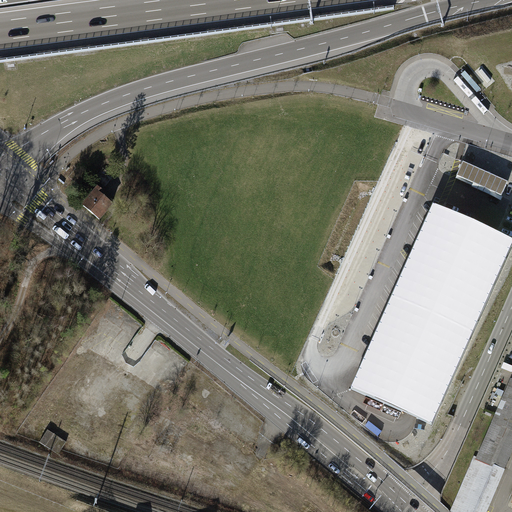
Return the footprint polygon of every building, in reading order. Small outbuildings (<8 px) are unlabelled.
[(508,182),(463,162),(457,176),(502,196),(508,182)] [(103,168),(94,178),(104,186),(113,176),(103,168)] [(103,192),(98,188),(82,206),(99,220),(112,205),(101,195),(103,192)] [(511,245),(511,240),(433,205),(351,388),(432,424),(511,245)] [(511,380),(477,457),(475,456),(450,510),(452,511),(484,511),(494,490),(504,469),(501,468),(511,443),(511,380)] [(141,421),(145,423),(154,411),(149,408),(140,420),(141,421)] [(134,431),(139,435),(146,424),(145,423),(141,421),(134,431)] [(47,430),(39,442),(58,454),(66,442),(47,430)]
